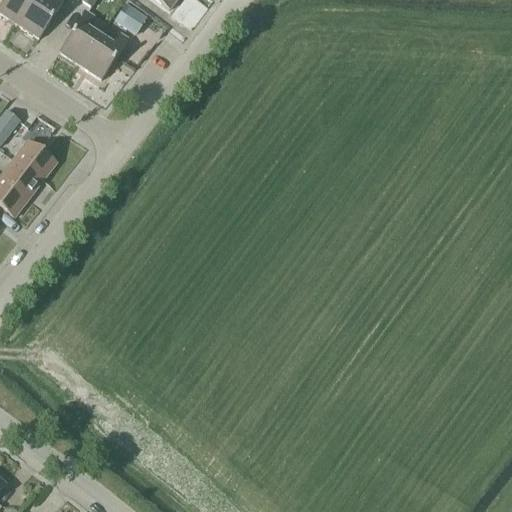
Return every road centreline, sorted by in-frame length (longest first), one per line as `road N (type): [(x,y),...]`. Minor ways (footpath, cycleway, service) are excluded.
road 1 (unclassified): [(121,146),(0,307)]
road 2 (unclassified): [(236,0),(121,146)]
road 3 (residential): [(121,146),(0,67)]
road 4 (tertiary): [(113,511),(0,422)]
